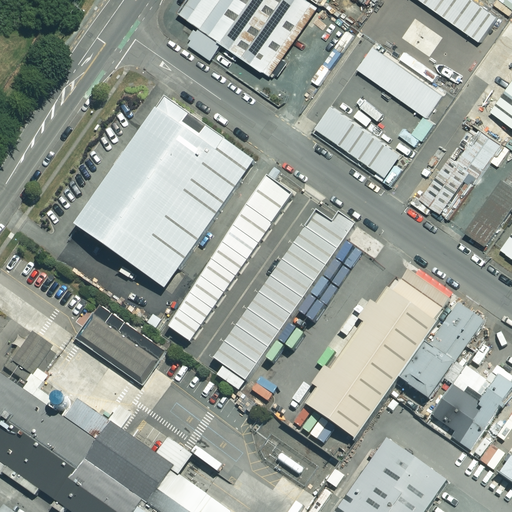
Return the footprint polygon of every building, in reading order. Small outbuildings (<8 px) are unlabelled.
[(321,10),(307,0),(196,0),(187,13),(274,75),(321,10)] [(499,17),(475,0),(419,0),(480,43),(499,17)] [(446,97),(379,49),(362,72),(430,121),(446,97)] [(287,96),(264,79),(257,90),(280,107),(287,96)] [(511,90),(496,112),(511,123),(511,90)] [(257,165),(170,103),(78,231),(165,293),(257,165)] [(404,158),(335,109),(318,132),(387,182),(404,158)] [(505,149),(481,131),(429,203),(453,220),(505,149)] [(463,148),(453,141),(442,158),(452,165),(463,148)] [(511,218),(511,175),(468,237),(488,252),(511,218)] [(301,210),(274,191),(173,342),(194,358),(301,210)] [(335,236),(319,224),(214,371),(251,397),(361,244),(340,229),(335,236)] [(457,317),(411,285),(314,420),(360,452),(457,317)] [(167,356),(103,311),(80,342),(145,388),(167,356)] [(484,337),(457,317),(398,399),(425,419),(484,337)] [(60,353),(36,335),(30,344),(21,338),(16,346),(21,350),(13,361),(9,358),(2,368),(29,387),(43,368),(47,371),(60,353)] [(98,445),(0,377),(0,467),(54,505),(85,462),(98,445)] [(491,430),(452,402),(422,443),(461,471),(491,430)] [(98,445),(85,462),(150,509),(175,475),(178,470),(113,423),(98,445)] [(161,457),(186,475),(199,458),(173,440),(161,457)] [(438,511),(453,491),(396,450),(351,511),(438,511)] [(85,462),(54,505),(63,511),(147,511),(150,509),(85,462)] [(226,511),(175,475),(150,509),(147,511),(226,511)] [(296,511),(309,494),(282,475),(273,487),(271,485),(265,493),(292,511),(296,511)]
